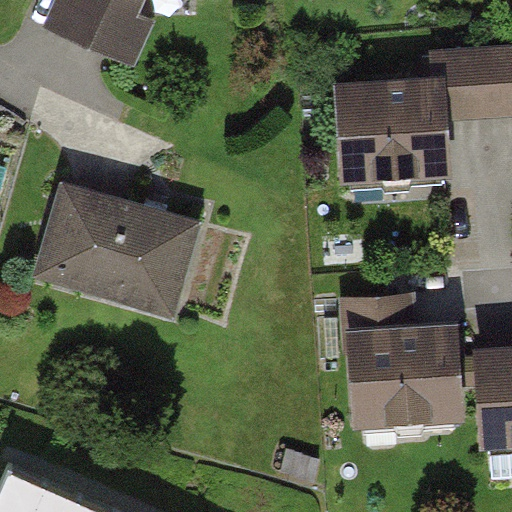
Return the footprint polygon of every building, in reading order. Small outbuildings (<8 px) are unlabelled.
[(54,0),(43,27),(131,64),(158,0),(54,0)] [(446,73),(321,82),(328,188),(449,179),(445,128),(511,123),(511,47),(445,53),(446,73)] [(203,213),(54,173),(28,272),(177,311),(203,213)] [(416,297),(347,301),(354,432),(466,425),(465,392),(477,392),(480,453),(511,450),(511,353),(462,358),(459,324),(418,326),(416,297)] [(119,511),(0,462),(0,511),(119,511)]
